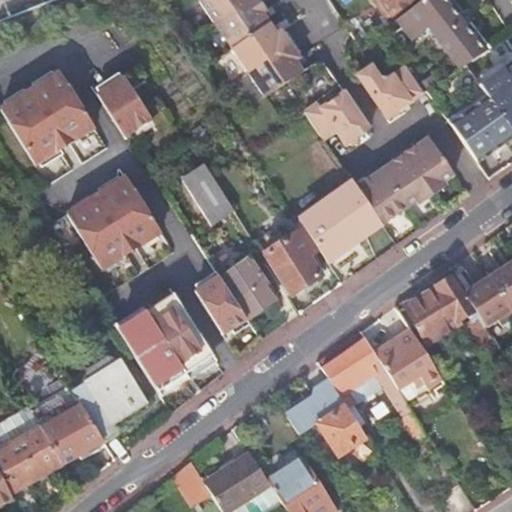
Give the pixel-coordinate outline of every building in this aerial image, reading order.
[(225,0),(200,0),(199,2),(215,26),(234,13),(225,0)] [(225,0),(234,13),(252,0),(225,0)] [(258,0),(252,0),(234,13),(251,36),(269,24),(262,14),(266,11),(258,0)] [(372,0),(387,20),(413,0),(372,0)] [(452,0),(420,0),(396,20),(410,39),(427,26),(458,70),(489,50),(475,31),(455,5),(452,0)] [(251,36),(234,13),(215,26),(232,50),(251,36)] [(269,24),(251,36),(268,61),(290,45),(282,34),(280,31),(276,34),(269,24)] [(282,34),(290,45),(294,43),(286,31),(282,34)] [(361,33),(353,40),(359,49),(367,43),(361,33)] [(268,61),(251,36),(232,50),(249,74),(268,61)] [(294,43),(290,45),(298,57),(302,54),(294,43)] [(268,61),(284,85),(302,72),(295,62),(299,59),(298,57),(290,45),(268,61)] [(265,98),(284,85),(268,61),(249,74),(265,98)] [(357,77),(387,120),(424,95),(406,69),(389,80),(382,76),(374,65),(357,77)] [(470,110),(449,126),(481,170),(511,146),(511,70),(511,69),(481,90),(487,98),(490,103),(474,114),(470,110)] [(31,86),(33,90),(54,77),(51,72),(31,86)] [(26,95),(7,107),(0,112),(35,166),(39,164),(60,150),(78,138),(91,130),(95,127),(59,73),(54,77),(33,90),(26,95)] [(96,89),(100,94),(123,80),(119,74),(96,89)] [(123,80),(100,94),(98,96),(126,139),(135,133),(153,122),(125,78),(123,80)] [(4,103),(7,107),(26,95),(23,91),(4,103)] [(308,119),(323,141),(335,133),(345,147),(370,130),(344,93),(321,109),(317,104),(304,113),(308,119)] [(487,98),(470,110),(474,114),(490,103),(487,98)] [(415,148),(403,157),(413,171),(428,194),(431,198),(444,189),(441,185),(453,177),(428,140),(415,148)] [(391,165),(379,173),(404,210),(415,203),(418,207),(431,198),(428,194),(413,171),(403,157),(391,165)] [(233,209),(205,166),(182,181),(210,224),(233,209)] [(368,180),(356,189),(380,226),(404,210),(379,173),(368,180)] [(98,191),(100,194),(121,181),(118,177),(98,191)] [(94,198),(74,212),(67,216),(102,271),(106,268),(127,255),(145,243),(158,234),(161,233),(126,178),(121,181),(100,194),(94,198)] [(337,193),(297,220),(326,263),(341,253),(366,236),(380,226),(356,189),(352,183),(337,193)] [(71,208),(74,212),(94,198),(92,194),(71,208)] [(299,230),(262,254),(289,295),(320,275),(307,255),(313,252),(299,230)] [(161,240),(158,234),(145,243),(149,248),(161,240)] [(127,255),(106,268),(109,273),(130,260),(127,255)] [(250,259),(221,280),(246,318),(273,299),(264,285),(267,283),(250,259)] [(511,262),(488,278),(511,315),(511,262)] [(221,280),(220,278),(217,280),(199,291),(195,294),(198,297),(223,336),(232,330),(236,336),(251,326),(246,318),(221,280)] [(462,294),(452,279),(451,279),(446,278),(438,284),(436,289),(406,308),(429,344),(447,332),(445,329),(465,315),(469,321),(466,323),(480,346),(491,339),(484,328),(462,294)] [(462,294),(484,328),(497,320),(501,326),(511,318),(511,315),(488,278),(462,294)] [(170,291),(114,327),(114,328),(117,332),(174,296),(170,291)] [(194,370),(213,358),(174,296),(117,332),(156,394),(176,382),(181,378),(188,374),(194,370)] [(407,326),(371,349),(374,353),(410,330),(407,326)] [(374,353),(402,397),(405,403),(417,395),(417,390),(424,385),(427,389),(441,380),(410,330),(374,353)] [(360,332),(317,362),(340,399),(375,376),(393,403),(402,397),(374,353),(371,349),(361,332),(360,332)] [(121,363),(113,368),(139,408),(146,403),(121,363)] [(139,408),(113,368),(85,386),(97,405),(84,413),(102,441),(115,433),(111,427),(124,419),(123,418),(139,408)] [(337,457),(366,439),(344,405),(316,424),(337,457)] [(40,428),(60,464),(102,441),(84,413),(80,407),(40,428)] [(40,428),(0,450),(0,475),(9,494),(60,464),(40,428)] [(230,469),(205,486),(221,511),(226,511),(268,484),(267,482),(248,453),(228,466),(230,469)] [(267,482),(268,484),(286,511),(297,505),(301,511),(334,511),(300,459),(267,482)] [(189,465),(172,479),(191,509),(210,497),(189,465)] [(0,504),(11,499),(9,494),(0,475),(0,504)]
